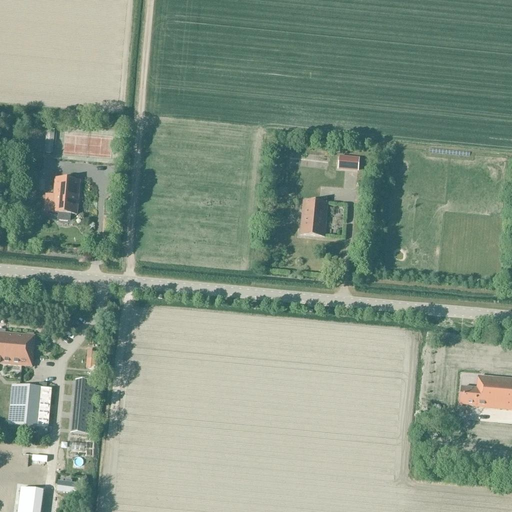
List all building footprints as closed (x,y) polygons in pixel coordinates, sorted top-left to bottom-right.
[(50,130),(50,133),(46,132),(44,154),(52,155),(54,131),(50,130)] [(289,162),(321,166),(322,161),(290,156),(289,162)] [(339,158),(338,170),(358,171),(359,160),(339,158)] [(274,174),(273,182),(282,183),(283,174),(274,174)] [(25,192),(39,193),(39,179),(26,178),(25,192)] [(77,216),(80,181),(55,180),(53,214),(59,215),(59,220),(60,222),(68,223),(70,221),(71,215),(77,216)] [(301,237),(325,239),(328,204),(303,202),(301,237)] [(0,365),(32,369),(35,337),(5,334),(5,332),(0,331),(0,365)] [(92,351),(88,351),(86,370),(95,371),(97,354),(92,354),(92,351)] [(460,389),(459,406),(475,408),(475,410),(483,410),(511,412),(511,380),(478,378),(477,390),(460,389)] [(77,391),(94,392),(95,384),(78,382),(76,382),(75,385),(77,385),(77,391)] [(53,390),(20,387),(11,386),(8,427),(16,428),(49,430),(53,390)] [(93,401),(94,392),(77,391),(76,397),(74,397),(74,399),(93,401)] [(93,401),(74,399),(74,402),(76,402),(75,406),(73,406),(73,408),(92,410),(93,401)] [(92,418),(92,410),(73,408),(73,410),(75,410),(75,414),(73,414),(72,417),(92,418)] [(74,420),(74,426),(91,427),(92,418),(72,417),(72,419),(74,420)] [(91,427),(74,426),(73,431),(71,431),(71,434),(73,434),(90,436),(91,427)] [(77,495),(78,486),(71,485),(71,482),(66,481),(66,484),(58,483),(57,492),(77,495)]
